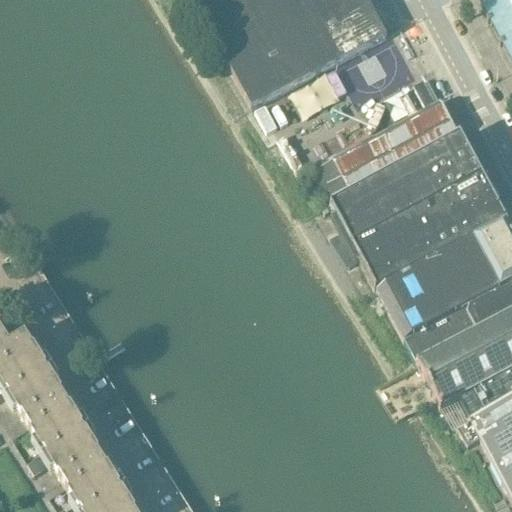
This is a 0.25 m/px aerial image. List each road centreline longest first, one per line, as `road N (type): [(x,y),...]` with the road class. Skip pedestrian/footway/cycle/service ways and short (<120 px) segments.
road 1 (residential): [(157,511),(7,273),(0,278)]
road 2 (residential): [(511,162),(425,0)]
